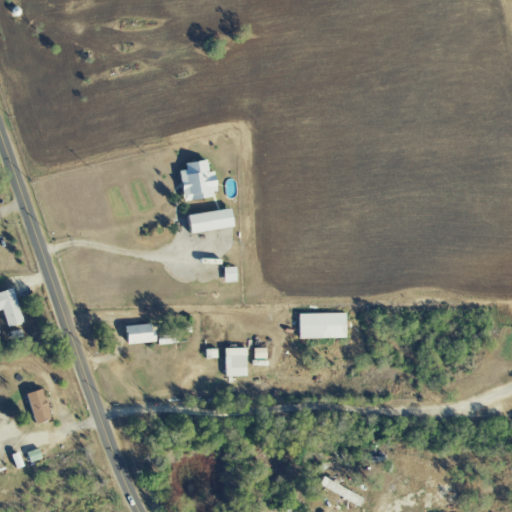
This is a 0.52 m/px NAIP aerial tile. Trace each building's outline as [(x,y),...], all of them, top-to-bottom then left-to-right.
[(212,172),(207,172),(206,161),(184,164),(185,171),(178,171),(182,202),(215,197),(212,172)] [(232,227),(229,209),(186,217),(189,235),(232,227)] [(222,268),(223,283),(235,283),(235,268),(222,268)] [(0,310),(1,310),(7,329),(22,323),(12,289),(0,292),(0,310)] [(297,314),(297,339),(345,338),(344,314),(297,314)] [(125,346),(153,342),(150,324),(123,327),(125,346)] [(224,377),(245,376),(244,349),(223,349),(224,377)] [(253,360),(265,360),(264,349),(252,349),(253,360)] [(35,426),(51,420),(40,390),(24,395),(35,426)] [(362,499),(322,478),(318,485),(357,507),(362,499)]
